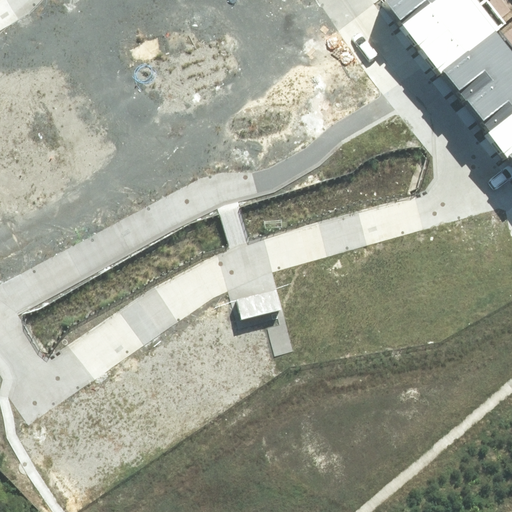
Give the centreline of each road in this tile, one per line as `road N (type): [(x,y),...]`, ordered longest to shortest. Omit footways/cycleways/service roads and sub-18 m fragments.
road 1 (residential): [(402,91),(464,194),(225,273),(36,394),(0,329)]
road 2 (residential): [(0,306),(219,188),(299,166),(402,91)]
